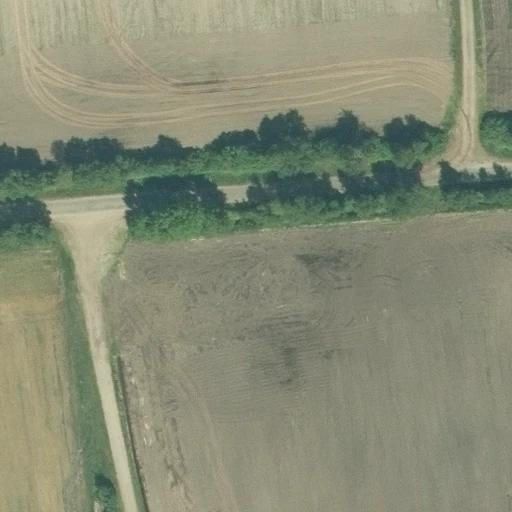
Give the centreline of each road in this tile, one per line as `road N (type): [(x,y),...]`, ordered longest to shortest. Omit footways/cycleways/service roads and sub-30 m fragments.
road 1 (unclassified): [(0,214),(511,170)]
road 2 (track): [(90,207),(85,275),(130,511)]
road 3 (track): [(455,0),(471,173)]
